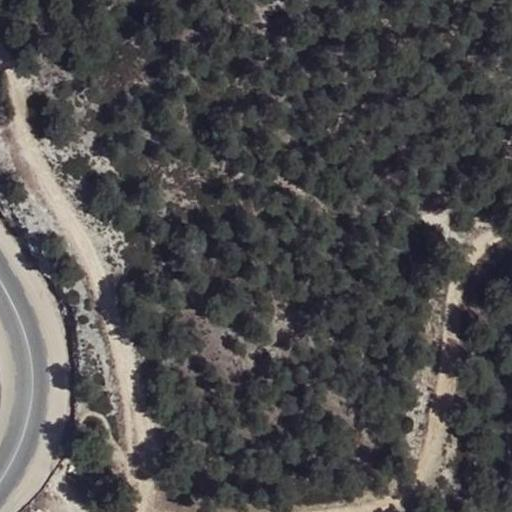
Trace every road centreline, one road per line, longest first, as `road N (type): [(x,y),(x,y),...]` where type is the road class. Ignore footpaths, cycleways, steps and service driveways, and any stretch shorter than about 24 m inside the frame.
road 1 (track): [(153,511),(128,377),(106,311),(39,177),(0,60)]
road 2 (track): [(511,235),(470,260),(440,305),(437,427),(372,511)]
road 3 (secondary): [(0,484),(33,400),(33,367),(0,282)]
